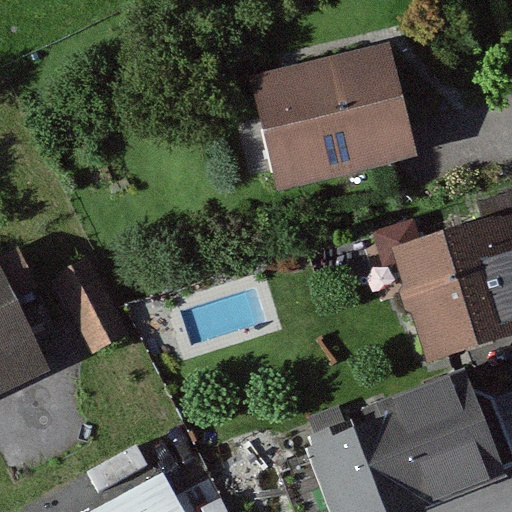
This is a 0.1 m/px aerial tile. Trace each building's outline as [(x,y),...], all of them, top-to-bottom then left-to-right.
[(413,44),(269,69),(289,182),(432,157),(413,44)] [(511,335),(511,210),(412,253),(458,359),(511,335)] [(56,254),(95,329),(134,308),(95,234),(56,254)] [(0,399),(67,366),(16,263),(0,270),(0,399)] [(462,511),(511,489),(511,476),(473,391),(343,451),(370,511),(462,511)] [(79,496),(87,511),(197,511),(165,451),(79,496)]
